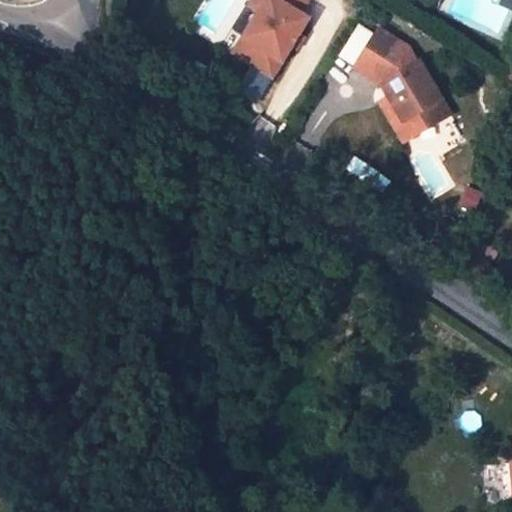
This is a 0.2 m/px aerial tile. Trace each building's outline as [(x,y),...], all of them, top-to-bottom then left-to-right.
[(266,0),(258,15),(242,42),(281,64),(291,48),(297,37),(306,21),(298,16),(306,0),(266,0)] [(266,0),(254,0),(249,10),(258,15),(266,0)] [(378,29),(355,69),(382,85),(395,77),(402,89),(390,97),(414,137),(438,123),(429,107),(443,99),(420,61),(418,62),(409,48),(378,29)] [(302,40),(297,37),(291,48),(296,51),(302,40)] [(281,64),(242,42),(233,57),(272,80),(281,64)] [(405,142),(414,137),(390,97),(381,102),(405,142)] [(452,114),(443,99),(429,107),(438,123),(452,114)] [(499,252),(476,236),(461,260),(485,275),(486,274),(494,261),(499,252)] [(511,272),(494,261),(486,274),(511,290),(511,272)]
